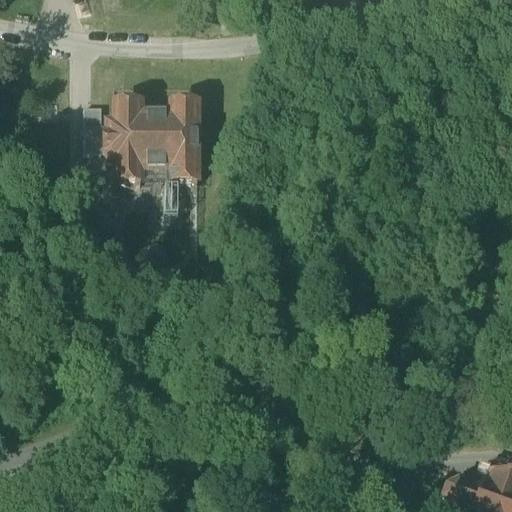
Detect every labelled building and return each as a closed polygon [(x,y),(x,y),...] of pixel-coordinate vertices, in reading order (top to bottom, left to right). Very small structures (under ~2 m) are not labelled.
[(113,170),(113,189),(140,190),(140,189),(164,188),(170,189),(196,189),(196,169),(195,169),(195,132),(196,132),(196,112),(170,112),(169,123),(140,123),(139,112),(113,112),(113,132),(105,132),(105,143),(103,143),(103,158),(106,158),(106,170),(113,170)] [(170,112),(139,112),(140,123),(169,123),(170,112)] [(82,114),(83,159),(103,159),(103,158),(103,143),(105,143),(105,132),(100,132),(100,113),(82,114)] [(163,196),(163,225),(176,225),(177,196),(170,196),(170,189),(164,188),(164,194),(163,196)] [(511,511),(511,479),(505,477),(505,476),(501,475),(499,483),(492,481),(490,475),(486,477),(489,482),(465,473),(460,487),(458,486),(459,482),(455,482),(455,486),(446,491),(443,487),(440,490),(444,494),(440,503),(435,504),(435,507),(441,506),(443,511),(511,511)]
